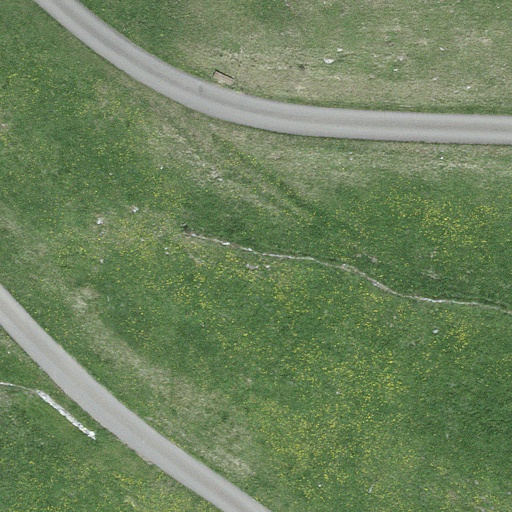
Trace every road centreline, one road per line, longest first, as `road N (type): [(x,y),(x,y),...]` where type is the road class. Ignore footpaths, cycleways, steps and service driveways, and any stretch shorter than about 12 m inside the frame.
road 1 (unclassified): [(67,0),(158,73),(218,101),(281,115),(511,128)]
road 2 (unclassified): [(0,300),(73,383),(246,511)]
